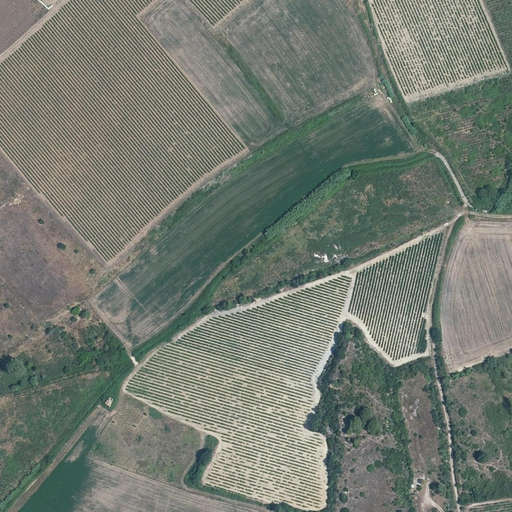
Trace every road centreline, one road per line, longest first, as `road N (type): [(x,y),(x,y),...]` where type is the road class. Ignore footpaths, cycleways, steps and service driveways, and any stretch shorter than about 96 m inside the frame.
road 1 (track): [(0,368),(183,205),(239,164),(385,84)]
road 2 (track): [(465,212),(360,266),(173,333),(118,382)]
road 3 (track): [(458,511),(430,306),(449,234),(465,212)]
